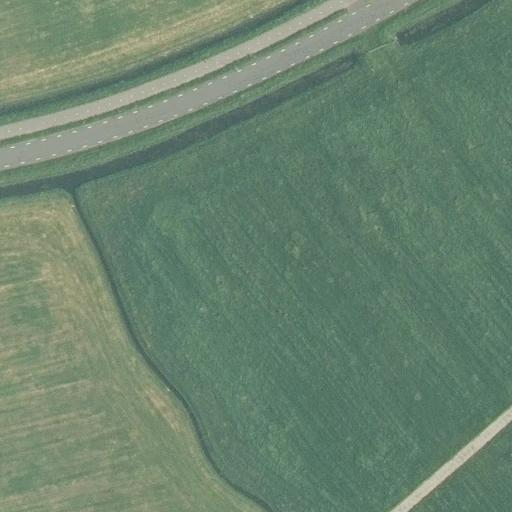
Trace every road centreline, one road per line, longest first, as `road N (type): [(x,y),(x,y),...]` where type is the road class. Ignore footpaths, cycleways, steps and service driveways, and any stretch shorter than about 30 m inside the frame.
road 1 (tertiary): [(0,157),(158,113),(395,0)]
road 2 (track): [(400,511),(511,414)]
